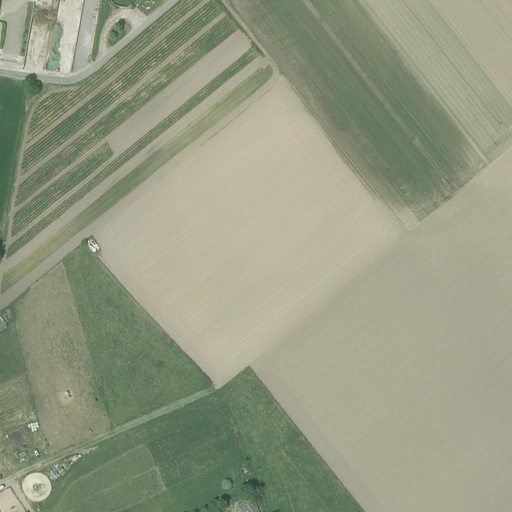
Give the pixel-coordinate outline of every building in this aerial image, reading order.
[(56,0),(34,0),(26,60),(47,63),(56,0)] [(80,0),(62,0),(53,64),(70,67),(80,0)] [(102,0),(86,0),(77,68),(94,54),(102,0)] [(138,0),(109,0),(112,5),(118,8),(124,9),(130,8),(136,4),(138,0)] [(259,511),(254,499),(241,504),(244,511),(259,511)]
